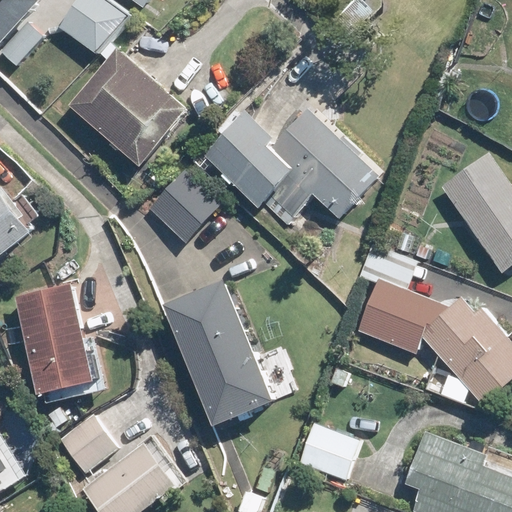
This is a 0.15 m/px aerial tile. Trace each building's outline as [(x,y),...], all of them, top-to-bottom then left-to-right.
[(0,0),(0,61),(3,64),(30,35),(17,23),(37,0),(0,0)] [(110,0),(78,0),(59,26),(94,53),(107,36),(114,41),(132,16),(110,0)] [(363,0),(343,0),(330,13),(343,27),(367,4),(363,0)] [(71,41),(63,52),(74,60),(83,49),(71,41)] [(118,48),(68,106),(140,168),(189,110),(118,48)] [(377,175),(303,108),(277,137),(247,110),(243,115),(238,109),(216,133),(219,136),(201,156),(260,209),(267,202),(287,220),(310,194),(338,219),(377,175)] [(511,264),(511,184),(489,150),(440,184),(502,272),(511,264)] [(192,171),(159,212),(200,246),(233,205),(192,171)] [(0,251),(29,230),(0,190),(0,251)] [(414,238),(401,233),(396,248),(408,252),(414,238)] [(419,239),(412,254),(430,261),(437,247),(419,239)] [(357,274),(378,283),(357,331),(413,355),(421,336),(446,365),(436,373),(464,405),(474,396),(483,407),(511,382),(511,340),(484,308),(478,314),(465,299),(453,310),(406,291),(418,263),(370,243),(357,274)] [(222,277),(160,303),(213,426),(274,399),(222,277)] [(21,336),(12,338),(15,349),(23,347),(34,394),(93,379),(71,280),(11,294),(21,336)] [(344,371),(339,384),(374,398),(379,385),(344,371)] [(58,432),(56,429),(66,422),(59,411),(57,407),(46,415),(50,420),(43,425),(51,438),(58,432)] [(101,415),(68,442),(95,475),(127,449),(101,415)] [(362,442),(315,424),(300,463),(346,481),(362,442)] [(418,488),(410,510),(413,511),(511,511),(511,478),(481,466),(485,455),(426,432),(406,484),(418,488)] [(158,444),(96,489),(111,511),(156,511),(190,487),(158,444)] [(0,456),(0,477),(9,472),(0,456)] [(264,469),(256,489),(268,494),(276,473),(264,469)] [(246,493),(239,510),(243,511),(263,511),(267,502),(246,493)]
